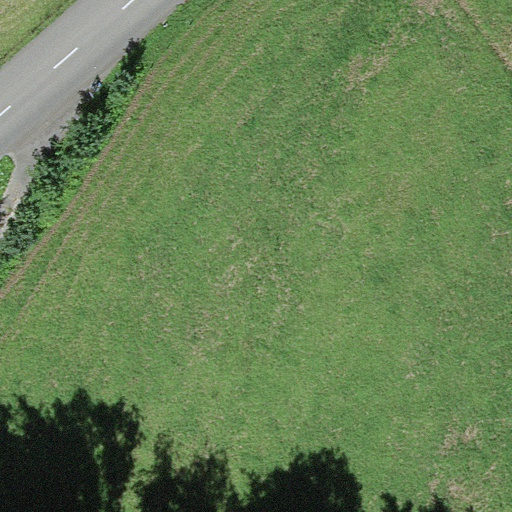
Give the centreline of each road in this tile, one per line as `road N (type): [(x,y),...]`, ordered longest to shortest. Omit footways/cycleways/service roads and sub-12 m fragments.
road 1 (track): [(74,53),(0,223)]
road 2 (tertiary): [(135,0),(0,116)]
